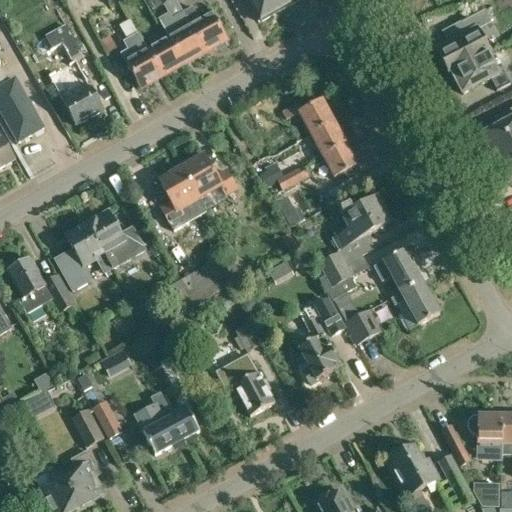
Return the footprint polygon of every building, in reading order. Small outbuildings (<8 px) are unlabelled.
[(183,14),(175,0),(174,0),(165,6),(163,7),(168,15),(158,20),(169,40),(184,66),(206,54),(183,14)] [(261,20),(263,23),(271,18),(269,16),(280,10),(273,0),(245,0),(258,22),(261,20)] [(273,0),(280,10),(290,4),(291,6),(299,2),(298,1),(298,0),(273,0)] [(183,14),(206,54),(228,42),(213,15),(201,22),(193,8),(183,14)] [(449,73),(451,71),(487,53),(489,52),(477,29),(491,23),(485,11),(485,10),(485,9),(462,21),(462,22),(463,22),(469,33),(437,49),(449,73)] [(301,19),(308,36),(318,32),(312,15),(301,19)] [(41,55),(50,70),(82,53),(73,38),(67,26),(45,38),(51,49),(41,55)] [(121,56),(141,91),(163,79),(148,52),(138,35),(123,43),(128,51),(121,56)] [(148,52),(163,79),(184,66),(169,40),(148,52)] [(451,71),(463,94),(492,79),(497,90),(496,91),(497,92),(510,85),(510,83),(509,84),(503,72),(498,75),(487,53),(451,71)] [(69,89),(74,98),(63,104),(76,127),(104,111),(91,89),(86,79),(69,89)] [(0,90),(0,109),(20,144),(44,130),(16,81),(0,90)] [(299,116),(310,136),(335,123),(323,101),(303,112),(300,106),(283,115),(287,123),(299,116)] [(493,163),(511,152),(511,110),(502,115),(506,123),(482,136),(488,148),(487,152),(493,163)] [(310,136),(322,158),(347,145),(335,123),(310,136)] [(0,171),(17,162),(0,131),(0,171)] [(322,158),(334,181),(359,167),(347,145),(322,158)] [(511,152),(493,163),(497,171),(501,173),(508,185),(511,183),(511,152)] [(182,171),(199,200),(221,187),(226,197),(237,191),(227,173),(217,179),(204,158),(182,171)] [(266,170),(267,172),(260,176),(267,188),(277,182),(283,180),(282,179),(275,165),(266,170)] [(277,182),(282,192),(308,178),(303,168),(282,179),(283,180),(277,182)] [(161,210),(172,228),(181,223),(176,213),(199,200),(182,171),(168,179),(169,181),(161,185),(172,204),(161,210)] [(334,241),(340,252),(349,247),(391,225),(377,200),(359,210),(354,200),(339,208),(351,232),(334,241)] [(293,208),(300,222),(304,220),(298,210),(293,208)] [(88,227),(113,271),(146,253),(136,236),(132,229),(122,235),(110,215),(106,217),(103,215),(97,218),(98,221),(88,227)] [(113,271),(88,227),(79,233),(76,232),(71,235),(70,238),(67,239),(73,251),(53,262),(72,295),(92,284),(83,268),(95,261),(104,277),(113,271)] [(312,271),(319,282),(345,268),(344,267),(356,260),(349,247),(340,252),(337,254),(338,256),(312,271)] [(400,295),(421,283),(404,252),(373,269),(382,284),(391,279),(400,295)] [(303,258),(293,260),(295,270),(305,268),(303,258)] [(59,276),(44,284),(31,260),(20,266),(17,266),(11,269),(13,271),(9,273),(23,299),(19,302),(28,317),(53,302),(60,316),(67,312),(70,317),(78,312),(75,307),(77,306),(59,276)] [(325,294),(326,293),(351,280),(351,279),(345,268),(319,282),(325,294)] [(178,284),(192,309),(209,300),(194,275),(178,284)] [(351,280),(326,293),(332,303),(356,290),(354,287),(351,280)] [(404,303),(417,327),(439,316),(421,283),(400,295),(390,301),(394,308),(404,303)] [(183,314),(192,309),(178,284),(169,289),(183,314)] [(221,302),(226,310),(235,305),(229,297),(221,302)] [(344,331),(329,303),(328,302),(316,309),(332,338),(344,331)] [(351,322),(344,325),(357,348),(382,334),(374,319),(387,312),(383,304),(351,322)] [(0,336),(11,330),(0,309),(0,336)] [(304,375),(310,386),(341,370),(314,320),(305,325),(315,342),(299,351),(311,372),(304,375)] [(235,333),(247,355),(262,347),(250,325),(235,333)] [(101,363),(109,379),(115,376),(112,370),(128,362),(122,351),(101,363)] [(84,361),(89,368),(101,361),(96,354),(84,361)] [(228,378),(251,419),(276,406),(253,365),(228,378)] [(35,381),(42,393),(54,386),(47,374),(35,381)] [(76,381),(83,394),(93,388),(86,376),(76,381)] [(19,404),(14,394),(3,400),(9,410),(19,404)] [(143,435),(155,457),(199,433),(187,411),(173,418),(159,395),(151,400),(155,407),(135,418),(144,434),(143,435)] [(92,411),(109,442),(123,434),(106,403),(92,411)] [(71,421),(86,451),(104,441),(88,412),(71,421)] [(476,457),(500,458),(500,417),(477,417),(473,418),(470,420),(468,423),(467,427),(468,431),(470,434),(473,436),(477,437),(476,457)] [(500,458),(511,457),(511,417),(500,417),(500,458)] [(438,434),(459,470),(472,462),(452,426),(438,434)] [(388,464),(414,511),(430,511),(423,498),(419,500),(415,494),(438,481),(428,463),(423,466),(414,450),(404,456),(402,454),(384,463),(386,466),(388,464)] [(75,467),(62,474),(81,509),(82,508),(86,509),(93,505),(91,503),(104,496),(95,480),(102,476),(89,453),(73,462),(75,467)] [(439,465),(464,509),(474,503),(449,459),(439,465)] [(472,469),(462,474),(469,488),(473,486),(480,482),(472,469)] [(36,482),(52,511),(78,511),(79,510),(81,509),(62,474),(48,481),(46,477),(36,482)] [(499,486),(473,486),(473,495),(481,509),(498,509),(499,486)] [(378,511),(376,511),(357,511),(354,511),(351,511),(341,493),(334,497),(332,494),(327,496),(326,495),(320,498),(319,500),(315,503),(320,511),(378,511)] [(511,493),(501,494),(501,511),(511,510),(511,493)]
